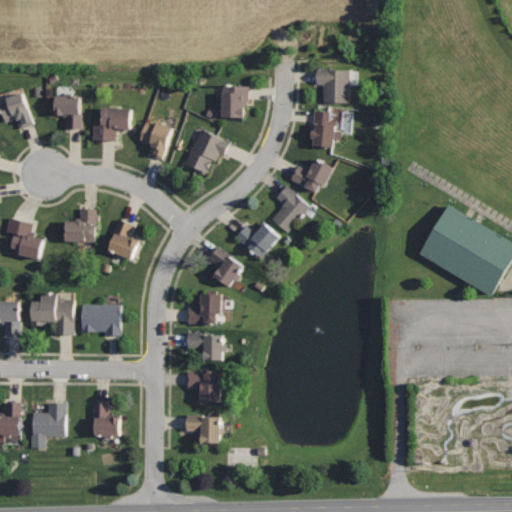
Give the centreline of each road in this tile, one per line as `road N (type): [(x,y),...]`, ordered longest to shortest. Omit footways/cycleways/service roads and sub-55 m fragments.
road 1 (residential): [(155,511),(160,286),(190,229),(237,191),(271,148),(286,64)]
road 2 (residential): [(511,504),(155,511)]
road 3 (residential): [(190,229),(147,191),(107,176),(47,174)]
road 4 (residential): [(0,367),(156,369)]
